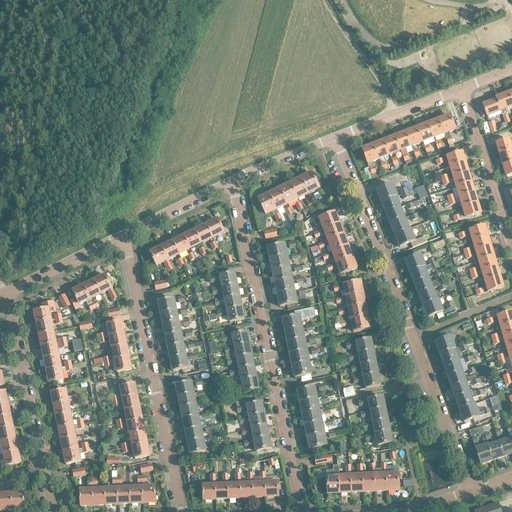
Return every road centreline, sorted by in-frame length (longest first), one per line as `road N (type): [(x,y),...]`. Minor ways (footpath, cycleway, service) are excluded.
road 1 (residential): [(337,137),(469,491)]
road 2 (residential): [(305,511),(232,183)]
road 3 (residential): [(122,238),(180,511)]
road 4 (residential): [(54,511),(4,294)]
road 5 (residential): [(511,250),(463,89)]
road 6 (residential): [(337,137),(463,89)]
road 7 (track): [(400,113),(327,0)]
road 8 (residential): [(4,294),(122,238)]
road 9 (residential): [(122,238),(232,183)]
